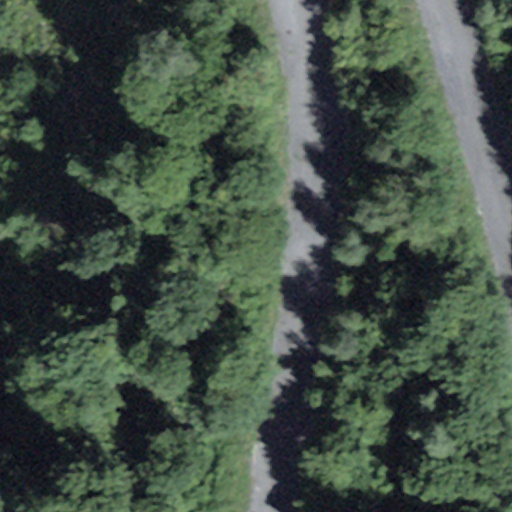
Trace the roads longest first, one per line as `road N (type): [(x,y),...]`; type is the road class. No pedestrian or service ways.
road 1 (unclassified): [(283,511),(317,148),(297,0)]
road 2 (unclassified): [(451,0),(511,229)]
